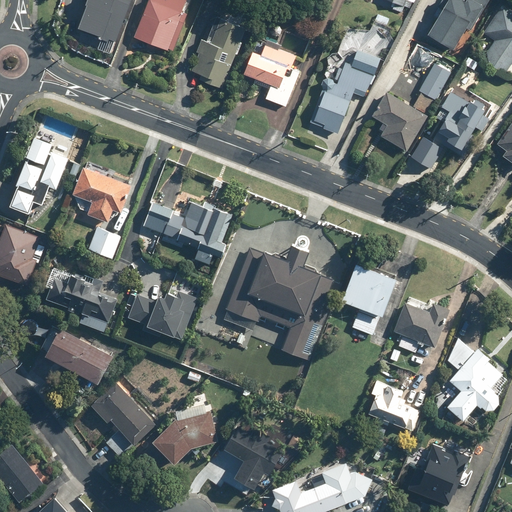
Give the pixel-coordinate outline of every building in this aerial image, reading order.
[(92,0),(82,29),(118,44),(135,0),(92,0)] [(185,11),(189,0),(148,0),(136,35),(177,51),(188,22),(184,20),(187,12),(185,11)] [(490,0),(443,0),(439,8),(444,11),(431,33),(457,48),(473,20),(477,22),(490,0)] [(511,7),(505,4),(486,34),(494,40),(482,58),(507,74),(511,66),(511,7)] [(210,39),(205,37),(198,52),(201,54),(193,70),(202,74),(200,79),(222,89),(251,26),(222,13),(210,39)] [(286,43),(262,34),(246,74),(272,85),(266,99),(288,108),(303,71),(295,68),(301,54),(284,47),(286,43)] [(382,56),(359,49),(355,63),(348,61),(341,81),(329,77),(312,121),(341,132),(356,91),(369,95),(376,73),(377,72),(377,71),(382,56)] [(452,72),(436,63),(421,89),(438,99),(452,72)] [(475,99),(452,87),(437,117),(444,121),(434,140),(467,157),(494,105),(477,96),(475,99)] [(409,151),(431,115),(385,88),(370,113),(389,124),(383,135),(409,151)] [(511,123),(495,150),(511,161),(511,123)] [(425,161),(435,142),(423,135),(413,154),(425,161)] [(52,151),(55,143),(35,136),(28,156),(31,157),(30,159),(27,158),(18,181),(20,182),(12,204),(31,211),(36,200),(45,203),(52,184),(59,186),(70,157),(52,151)] [(122,212),(132,187),(138,190),(141,183),(115,173),(113,177),(85,166),(73,196),(81,211),(110,222),(115,209),(122,212)] [(175,207),(154,199),(145,225),(166,233),(175,207)] [(205,204),(193,199),(179,240),(200,247),(196,257),(211,263),(215,253),(224,256),(229,241),(225,240),(235,211),(206,201),(205,204)] [(39,243),(42,237),(8,222),(0,241),(0,271),(30,284),(46,246),(39,243)] [(114,257),(122,234),(98,226),(90,248),(114,257)] [(268,248),(266,251),(251,246),(228,307),(232,308),(228,320),(254,330),(258,318),(292,331),(285,348),(309,358),(324,322),(308,315),(324,273),(322,272),(323,269),(305,263),(311,249),(294,243),(289,256),(268,248)] [(353,327),(374,334),(381,314),(386,316),(400,274),(358,260),(344,301),(360,307),(353,327)] [(49,300),(84,311),(80,323),(107,331),(110,319),(113,320),(123,289),(58,269),(49,300)] [(162,334),(163,330),(185,338),(198,303),(195,302),(198,295),(180,288),(178,293),(171,290),(168,296),(161,294),(158,299),(137,291),(129,315),(146,321),(144,327),(162,334)] [(433,303),(408,294),(395,329),(404,332),(399,345),(418,351),(421,343),(426,345),(427,341),(439,345),(452,307),(434,301),(433,303)] [(63,326),(48,352),(99,382),(114,356),(63,326)] [(449,359),(460,369),(432,401),(454,421),(460,415),(473,427),(483,417),(475,410),(480,404),(491,414),(502,402),(502,387),(511,375),(511,374),(480,347),(477,350),(459,336),(449,359)] [(402,396),(404,389),(378,379),(373,391),(377,393),(370,411),(412,428),(420,408),(405,402),(407,398),(402,396)] [(158,422),(117,381),(97,401),(137,442),(158,422)] [(176,420),(156,439),(178,462),(196,445),(220,438),(212,410),(176,420)] [(245,457),(237,475),(258,486),(266,470),(273,473),(285,449),(267,440),(271,433),(253,424),(250,429),(237,423),(225,448),(245,457)] [(426,461),(419,458),(409,486),(453,502),(472,452),(435,438),(426,461)] [(46,481),(10,441),(0,450),(0,471),(26,499),(46,481)] [(321,511),(367,497),(379,501),(384,483),(373,480),(374,478),(359,471),(351,473),(347,462),(323,470),(324,473),(314,477),(316,484),(310,487),(307,478),(274,488),(281,511),(321,511)] [(36,511),(67,511),(52,496),(36,511)]
